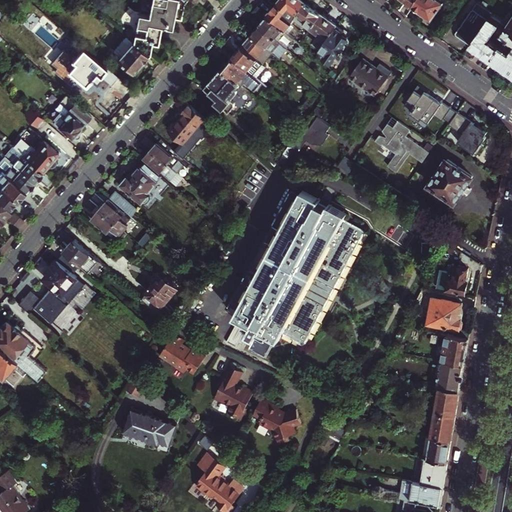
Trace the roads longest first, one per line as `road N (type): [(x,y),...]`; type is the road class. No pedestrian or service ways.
road 1 (residential): [(238,0),(0,276)]
road 2 (tertiary): [(511,218),(457,511)]
road 3 (residential): [(356,0),(511,111)]
